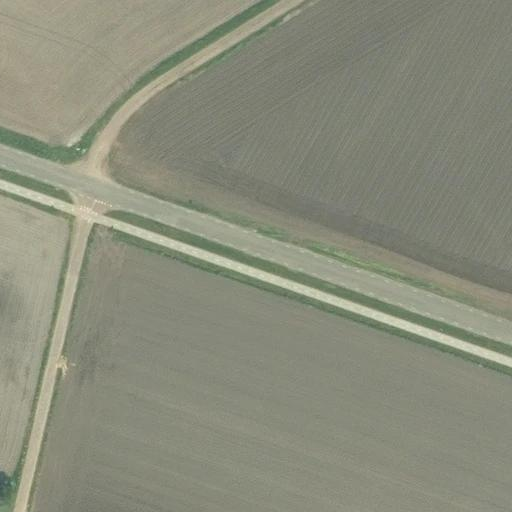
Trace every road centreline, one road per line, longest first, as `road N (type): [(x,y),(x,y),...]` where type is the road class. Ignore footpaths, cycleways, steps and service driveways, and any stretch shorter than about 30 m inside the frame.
road 1 (tertiary): [(511,333),(94,185)]
road 2 (unclassified): [(16,511),(94,185)]
road 3 (unclassified): [(94,185),(99,152),(129,107),(293,0)]
